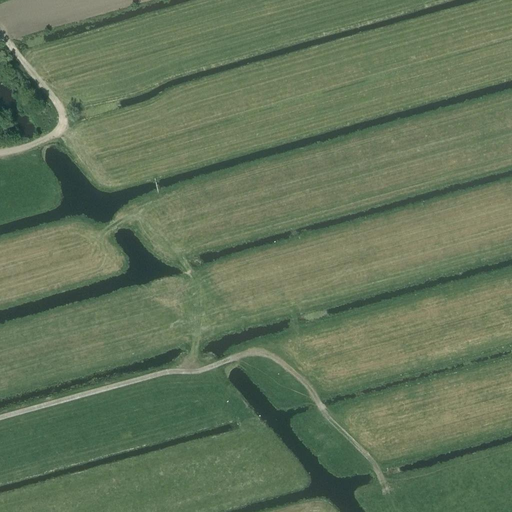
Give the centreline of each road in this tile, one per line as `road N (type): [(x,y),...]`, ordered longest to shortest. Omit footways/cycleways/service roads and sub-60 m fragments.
road 1 (track): [(0,417),(264,353),(312,390),(320,410),(378,466),(399,511)]
road 2 (track): [(0,152),(30,151),(68,119),(0,36)]
road 3 (track): [(182,256),(219,320),(193,352),(191,369)]
